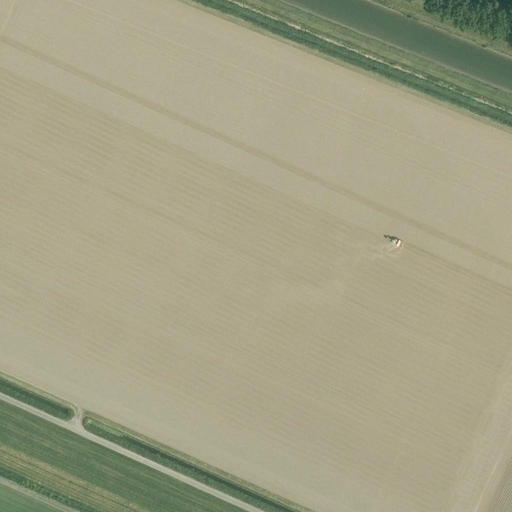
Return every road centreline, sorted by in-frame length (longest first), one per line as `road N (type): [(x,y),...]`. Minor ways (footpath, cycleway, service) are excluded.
road 1 (track): [(256,511),(0,396)]
road 2 (track): [(120,511),(0,457)]
